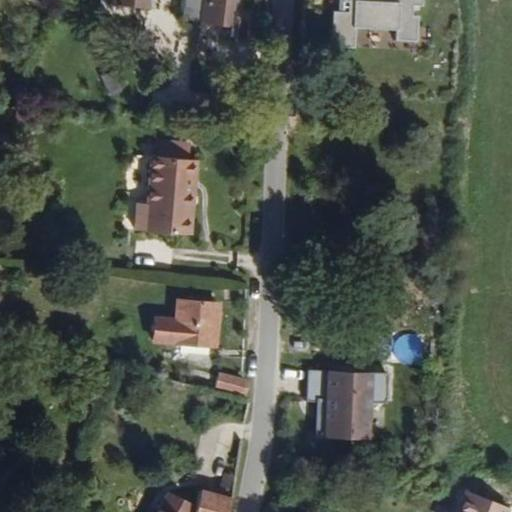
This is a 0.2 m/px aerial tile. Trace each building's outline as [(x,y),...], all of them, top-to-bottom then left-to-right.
[(105,0),(105,7),(143,9),(143,0),(178,0),(177,21),(234,25),(235,0),(105,0)] [(340,9),(338,45),(362,46),(363,26),(402,28),(401,38),(421,39),(422,14),(417,14),(417,3),(433,4),(433,0),(356,0),(357,0),(357,10),(340,9)] [(194,234),(201,156),(156,151),(149,199),(140,202),(137,228),(194,234)] [(213,354),(227,312),(184,300),(179,318),(162,314),(154,335),(213,354)] [(397,400),(398,369),(318,366),(316,399),(329,399),(326,433),(360,435),(361,429),(377,429),(380,399),(397,400)] [(248,394),(248,385),(222,375),(218,389),(246,399),(248,394)] [(183,511),(186,511),(189,511),(218,511),(224,492),(188,479),(182,492),(153,480),(139,511),(183,511)] [(511,511),(511,503),(478,491),(469,511),(511,511)]
